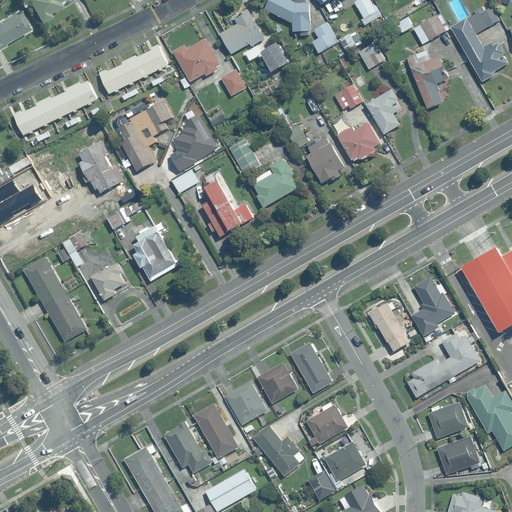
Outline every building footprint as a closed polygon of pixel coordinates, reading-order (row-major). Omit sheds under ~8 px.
[(41,23),(52,16),(64,8),(60,3),(59,2),(61,0),(27,0),(28,2),(41,23)] [(303,35),(309,35),(311,35),(311,25),(312,4),(298,3),(290,0),(270,0),(266,9),(295,23),(295,32),(303,32),(303,35)] [(360,0),(356,3),(357,4),(366,19),(378,11),(370,0),(360,0)] [(480,12),(452,28),(482,81),(497,73),(495,71),(508,63),(503,55),(506,53),(501,43),(495,46),(493,42),(485,47),(478,34),(501,21),(493,7),(481,14),(480,12)] [(0,47),(31,30),(19,10),(0,20),(0,47)] [(239,24),(222,34),(233,54),(251,43),(253,46),(266,38),(250,10),(236,17),(239,24)] [(424,44),(435,38),(447,31),(438,15),(415,29),(424,44)] [(404,33),(405,32),(414,27),(410,20),(400,26),(404,33)] [(320,53),(334,45),(340,41),(329,22),(315,31),(320,39),(314,43),(320,53)] [(175,52),(177,55),(192,82),(206,74),(208,77),(218,71),(216,68),(222,65),(207,39),(189,49),(187,44),(175,52)] [(262,52),(264,55),(274,72),(290,62),(279,42),(262,52)] [(361,52),(363,55),(371,69),(387,60),(376,43),(361,52)] [(101,73),(111,94),(167,67),(169,66),(159,45),(152,48),(154,51),(139,58),(137,55),(124,62),(125,64),(110,72),(108,68),(100,72),(101,73)] [(251,62),(252,61),(261,56),(255,47),(246,53),(251,62)] [(408,57),(412,66),(429,108),(444,102),(439,91),(442,90),(439,83),(450,78),(441,56),(432,60),(428,49),(408,57)] [(223,78),(224,80),(233,96),(247,88),(237,70),(223,78)] [(362,75),(355,80),(360,88),(367,84),(362,75)] [(156,86),(157,86),(167,81),(164,76),(153,81),(156,86)] [(16,115),(26,135),(96,101),(100,99),(91,80),(83,84),(82,82),(67,89),(69,91),(55,98),(53,95),(38,103),(39,106),(25,112),(24,111),(16,115)] [(346,112),(349,110),(365,101),(356,84),(336,96),(346,112)] [(392,90),(390,91),(386,85),(379,89),(383,96),(368,105),(386,134),(401,124),(395,114),(402,110),(404,109),(396,96),(392,90)] [(126,101),(128,100),(141,94),(138,89),(124,96),(126,101)] [(133,119),(134,121),(121,129),(128,141),(124,144),(140,172),(157,163),(146,143),(171,129),(168,124),(176,120),(165,101),(133,119)] [(214,127),(215,126),(228,119),(222,108),(208,115),(214,127)] [(70,128),(82,123),(79,117),(67,122),(70,128)] [(339,135),(341,137),(354,161),(360,157),(362,159),(377,151),(375,147),(382,143),(371,123),(358,130),(355,126),(339,135)] [(300,149),(311,142),(300,125),(289,132),(300,149)] [(40,143),(41,142),(52,136),(50,131),(38,137),(40,143)] [(348,167),(333,143),(330,137),(323,141),(312,148),(315,153),(309,157),(325,184),(340,174),(338,172),(348,167)] [(246,138),(231,148),(248,175),(264,165),(246,138)] [(81,164),(82,165),(89,175),(98,169),(90,157),(81,164)] [(266,208),(294,190),(300,187),(293,177),(296,175),(286,157),(272,166),(274,168),(256,179),(259,184),(256,186),(261,194),(259,196),(266,208)] [(37,182),(34,184),(50,211),(52,210),(55,214),(78,199),(70,186),(72,184),(65,172),(62,174),(54,161),(54,162),(33,175),(37,182)] [(0,186),(11,180),(8,174),(6,175),(0,164),(0,186)] [(182,194),(183,193),(202,182),(194,169),(174,181),(182,194)] [(204,205),(213,219),(214,222),(210,225),(215,233),(218,230),(222,236),(256,215),(248,202),(238,208),(221,180),(220,181),(215,173),(207,178),(211,186),(207,188),(214,199),(204,205)] [(110,220),(116,230),(126,223),(120,213),(110,220)] [(153,282),(155,280),(183,264),(181,259),(177,261),(157,226),(139,237),(142,242),(137,246),(141,252),(136,255),(144,268),(145,267),(153,282)] [(83,234),(65,244),(86,279),(114,262),(108,252),(98,259),(83,234)] [(511,250),(511,252),(503,256),(498,246),(489,251),(478,257),(474,260),(462,267),(501,333),(511,325),(511,250)] [(60,252),(60,253),(66,262),(72,259),(66,249),(60,252)] [(49,257),(26,269),(66,341),(88,329),(49,257)] [(114,266),(94,278),(106,299),(118,292),(117,290),(127,284),(122,275),(125,273),(119,263),(114,266)] [(438,324),(440,323),(456,313),(446,295),(449,293),(443,284),(439,287),(432,277),(416,287),(426,303),(423,305),(425,308),(414,315),(427,336),(441,327),(438,324)] [(394,352),(412,342),(393,310),(397,308),(394,302),(390,304),(389,303),(370,313),(377,325),(378,324),(394,352)] [(455,376),(459,374),(482,360),(468,336),(462,339),(458,333),(444,342),(453,357),(440,364),(437,359),(413,373),(416,378),(409,382),(418,397),(449,379),(453,384),(458,381),(455,376)] [(334,382),(310,342),(290,354),(314,393),(334,382)] [(299,389),(283,362),(258,377),(273,404),(299,389)] [(270,411),(269,410),(253,382),(228,396),(245,425),(270,411)] [(471,390),(468,397),(490,434),(494,432),(505,451),(511,447),(511,411),(511,410),(511,397),(507,390),(496,397),(489,384),(480,389),(475,388),(471,390)] [(439,438),(440,437),(470,427),(462,402),(442,409),(441,405),(433,408),(435,412),(431,414),(439,438)] [(196,415),(198,418),(220,458),(240,447),(233,436),(237,433),(232,425),(229,427),(216,404),(196,415)] [(349,427),(336,405),(307,421),(320,444),(349,427)] [(166,434),(169,439),(185,467),(190,464),(196,473),(213,463),(206,451),(204,452),(187,423),(166,434)] [(255,438),(256,439),(286,476),(301,463),(306,458),(290,438),(285,442),(271,425),(255,438)] [(448,474),(473,465),(482,462),(473,436),(471,437),(439,448),(448,474)] [(359,451),(354,442),(325,458),(339,482),(367,465),(363,457),(364,454),(362,452),(359,451)] [(130,465),(157,511),(194,511),(189,504),(183,507),(156,461),(162,457),(154,443),(127,459),(130,465)] [(246,470),(243,472),(208,492),(219,511),(241,499),(242,501),(248,498),(247,496),(258,490),(246,470)] [(382,511),(373,495),(371,496),(365,486),(341,499),(347,510),(342,511),(382,511)] [(493,511),(494,510),(491,509),(494,500),(465,491),(463,496),(455,494),(449,511),(493,511)]
